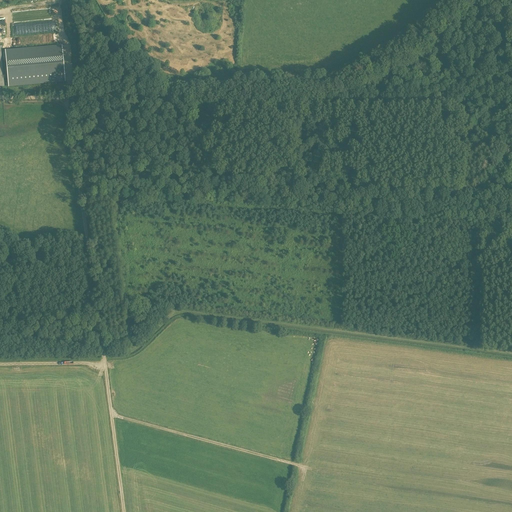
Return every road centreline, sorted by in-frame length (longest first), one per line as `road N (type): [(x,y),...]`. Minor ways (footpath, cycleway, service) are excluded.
road 1 (track): [(0,96),(318,91),(417,40),(459,0)]
road 2 (unknown): [(67,97),(103,355)]
